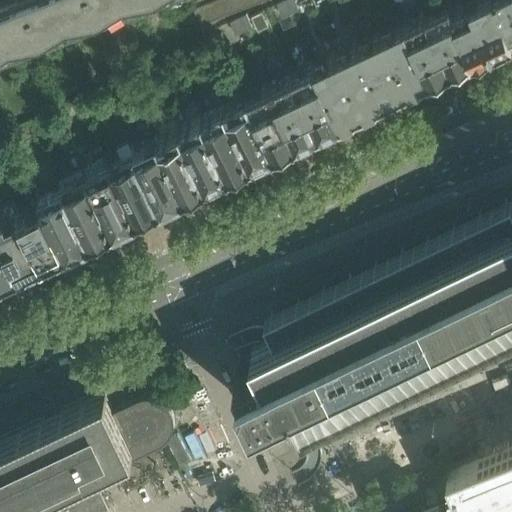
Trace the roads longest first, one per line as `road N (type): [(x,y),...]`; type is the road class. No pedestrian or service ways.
road 1 (tertiary): [(511,93),(154,260)]
road 2 (tertiary): [(186,296),(511,151)]
road 3 (residential): [(284,511),(511,408)]
road 4 (residential): [(274,511),(186,296)]
road 5 (tertiary): [(0,375),(186,296)]
road 6 (tertiary): [(154,260),(0,331)]
